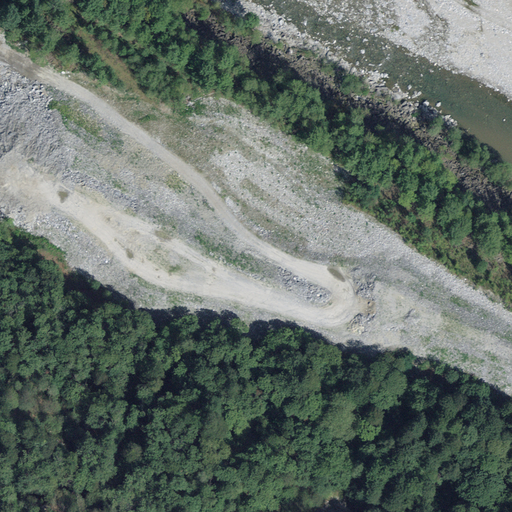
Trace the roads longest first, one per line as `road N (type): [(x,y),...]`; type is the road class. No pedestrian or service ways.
road 1 (track): [(13,57),(153,121),(278,194),(345,217),(511,331)]
road 2 (track): [(13,57),(16,83),(166,198),(211,244)]
